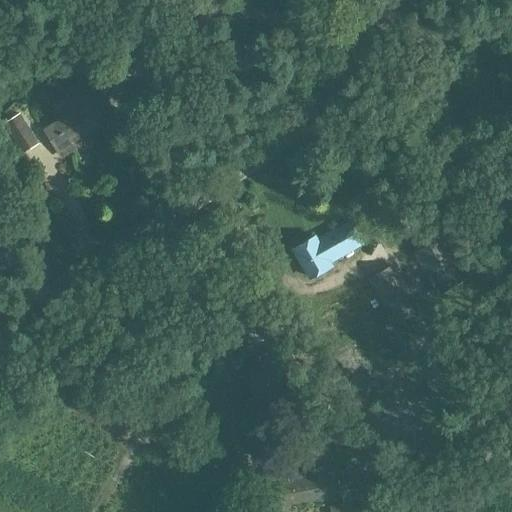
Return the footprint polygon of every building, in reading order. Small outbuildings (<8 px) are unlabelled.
[(74,47),(90,73),(102,65),(86,40),(74,47)] [(89,142),(120,122),(103,95),(93,101),(89,94),(81,99),(78,94),(66,102),(73,113),(45,130),(61,156),(74,148),(71,143),(84,135),(89,142)] [(468,112),(474,133),(511,121),(511,97),(482,107),(483,108),(468,112)] [(4,124),(23,155),(40,143),(20,112),(4,124)] [(312,280),(333,268),(330,263),(363,244),(351,223),(318,242),(315,237),(294,249),(312,280)] [(468,281),(445,238),(416,254),(440,296),(468,281)] [(369,279),(393,324),(420,310),(394,265),(369,279)] [(281,348),(265,353),(267,357),(265,362),(262,362),(264,370),(249,374),(258,408),(300,395),(290,362),(286,364),(281,348)] [(147,418),(164,382),(133,367),(115,403),(147,418)] [(299,437),(325,429),(317,406),(292,414),(299,437)] [(336,496),(331,474),(336,473),(332,457),(308,462),(310,473),(289,477),(291,485),(278,487),(282,507),(336,496)] [(429,511),(423,495),(409,500),(413,511),(429,511)] [(353,511),(351,503),(330,507),(330,511),(353,511)]
